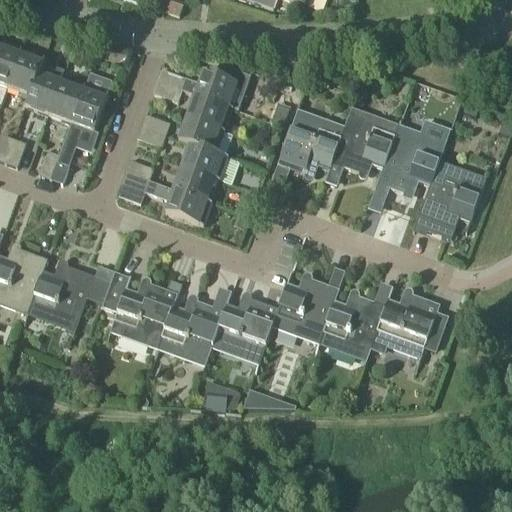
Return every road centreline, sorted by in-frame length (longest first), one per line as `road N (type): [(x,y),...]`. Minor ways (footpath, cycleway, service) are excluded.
road 1 (residential): [(452,286),(280,218),(250,269),(98,212)]
road 2 (residential): [(160,43),(316,45),(442,36),(511,21)]
road 3 (residential): [(98,212),(160,43)]
